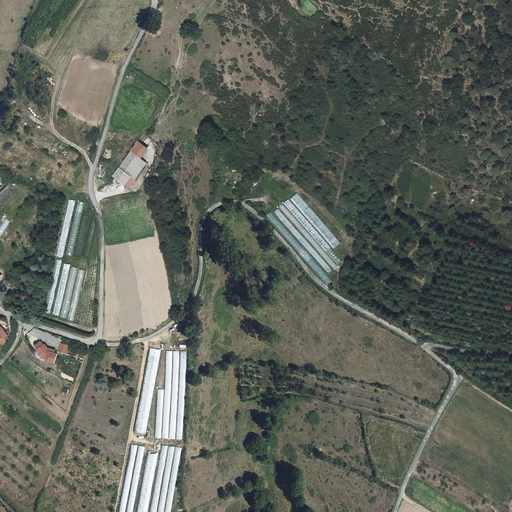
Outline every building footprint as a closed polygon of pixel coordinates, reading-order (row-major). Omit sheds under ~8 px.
[(112,174),(125,184),(131,176),(134,179),(146,163),(140,158),(147,148),(137,141),(130,151),(112,174)] [(333,249),(340,243),(297,193),(280,207),(280,208),(274,213),(272,211),(267,215),(328,286),(333,281),(328,276),(344,262),(333,249)] [(62,258),(76,201),(69,199),(56,256),(62,258)] [(72,256),(84,202),(78,200),(65,254),(72,256)] [(0,227),(0,238),(11,221),(6,218),(0,227)] [(49,314),(62,261),(55,259),(43,312),(49,314)] [(58,316),(71,265),(64,263),(52,315),(58,316)] [(67,318),(78,268),(72,267),(60,316),(67,318)] [(74,320),(85,270),(79,269),(68,318),(74,320)] [(44,354),(42,359),(56,363),(59,354),(56,353),(56,350),(49,348),(46,344),(45,345),(42,341),(37,346),(39,349),(38,350),(41,353),(44,354)] [(70,346),(62,343),(60,351),(68,353),(70,346)] [(145,435),(161,349),(150,347),(134,433),(145,435)] [(41,353),(38,350),(34,353),(39,360),(42,361),(42,359),(44,354),(41,353)] [(168,439),(173,351),(167,351),(162,438),(168,439)] [(175,439),(180,351),(173,351),(169,439),(175,439)] [(182,440),(186,352),(180,351),(176,439),(182,440)] [(158,389),(155,438),(160,438),(163,390),(158,389)] [(132,445),(118,511),(124,511),(138,446),(132,445)] [(156,511),(168,446),(162,445),(150,511),(156,511)] [(140,446),(126,511),(132,511),(145,447),(140,446)] [(163,511),(175,447),(169,446),(157,511),(163,511)] [(170,511),(181,448),(175,447),(164,511),(170,511)] [(147,511),(159,453),(148,451),(136,511),(147,511)]
